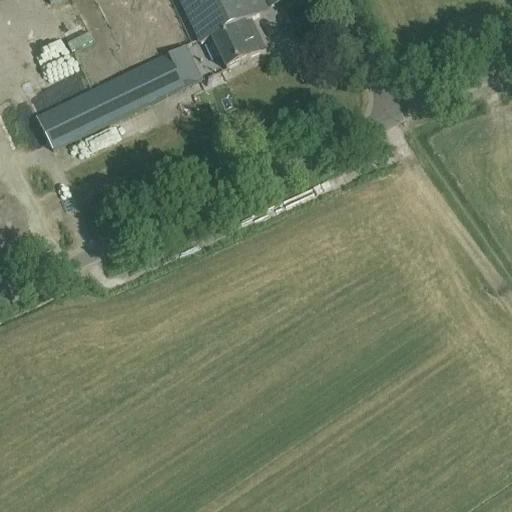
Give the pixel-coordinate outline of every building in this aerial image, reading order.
[(268,14),(261,0),(176,0),(199,47),(211,41),(226,72),(250,61),(250,60),(265,53),(251,22),(268,14)] [(289,0),(265,0),(270,9),(289,0)] [(184,51),(169,58),(184,90),(199,83),(184,51)] [(183,91),(167,57),(36,119),(52,153),(183,91)] [(28,75),(14,82),(29,110),(43,103),(28,75)]
